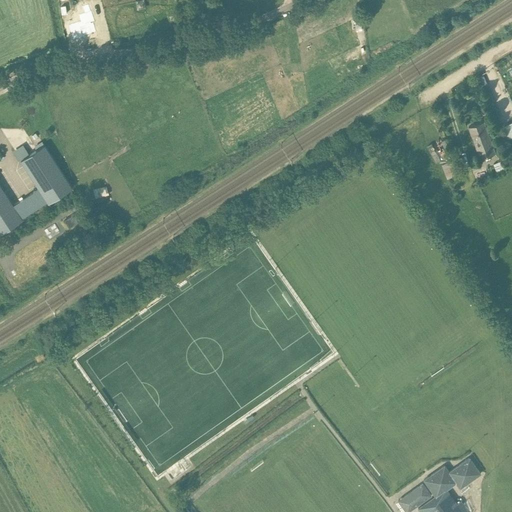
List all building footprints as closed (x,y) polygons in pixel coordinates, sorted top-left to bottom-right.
[(75,3),(66,5),(69,19),(78,17),(75,3)] [(83,20),(70,23),(73,39),(81,37),(86,36),(85,35),(97,32),(95,22),(97,22),(94,11),(92,4),(86,6),(87,12),(81,14),(83,20)] [(484,121),(469,126),(481,158),(496,152),(484,121)] [(44,144),(21,159),(39,187),(49,202),(72,187),(44,144)] [(489,176),(485,166),(475,169),(479,180),(489,176)] [(477,182),(470,167),(458,172),(459,172),(451,175),(459,197),(467,194),(464,186),(477,182)] [(482,188),(495,220),(511,219),(511,186),(509,178),(482,188)] [(0,184),(0,234),(23,219),(13,205),(0,184)] [(92,188),(95,197),(108,193),(105,184),(92,188)] [(15,203),(13,205),(23,219),(49,202),(39,187),(37,189),(15,203)] [(73,214),(64,220),(69,227),(78,222),(73,214)] [(78,241),(74,235),(64,242),(68,248),(78,241)] [(435,496),(418,508),(420,511),(468,511),(461,500),(457,503),(446,489),(456,482),(460,488),(470,481),(480,473),(473,463),(469,457),(449,471),(444,465),(424,479),(425,481),(435,496)] [(405,511),(406,511),(432,495),(422,482),(397,500),(405,511)]
